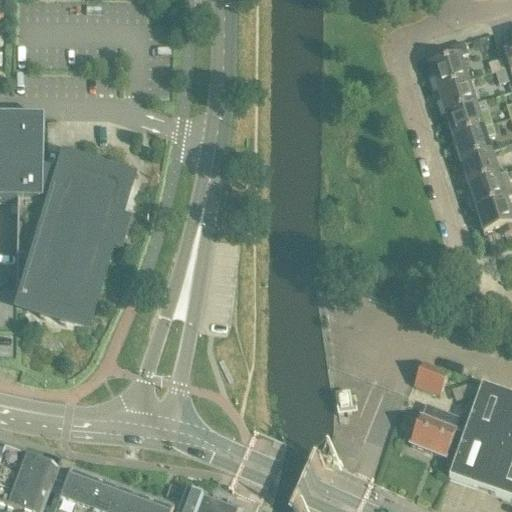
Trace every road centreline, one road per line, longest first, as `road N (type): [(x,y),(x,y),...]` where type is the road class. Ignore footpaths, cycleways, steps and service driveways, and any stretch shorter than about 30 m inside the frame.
road 1 (tertiary): [(153,433),(216,147),(229,0)]
road 2 (residential): [(511,308),(494,314),(406,43),(461,25)]
road 3 (secondary): [(317,491),(153,433)]
road 4 (secondary): [(153,433),(0,410)]
